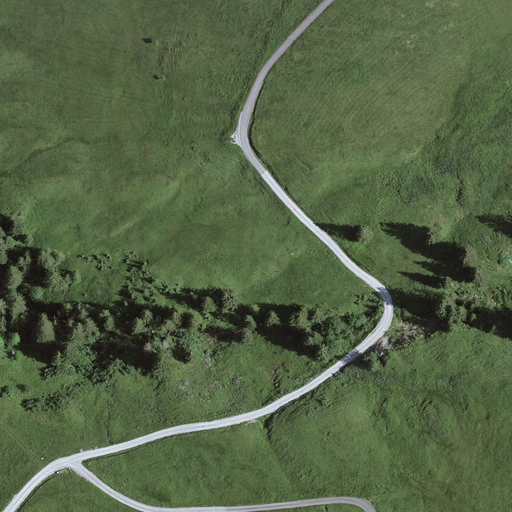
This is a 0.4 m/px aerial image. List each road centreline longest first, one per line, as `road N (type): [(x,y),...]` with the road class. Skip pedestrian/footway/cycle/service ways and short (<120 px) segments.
road 1 (track): [(330,0),(265,68),(243,139),(274,187),(384,293),(384,327),(267,410),(68,461),(49,469),(10,511)]
road 2 (track): [(369,511),(333,502),(213,511)]
